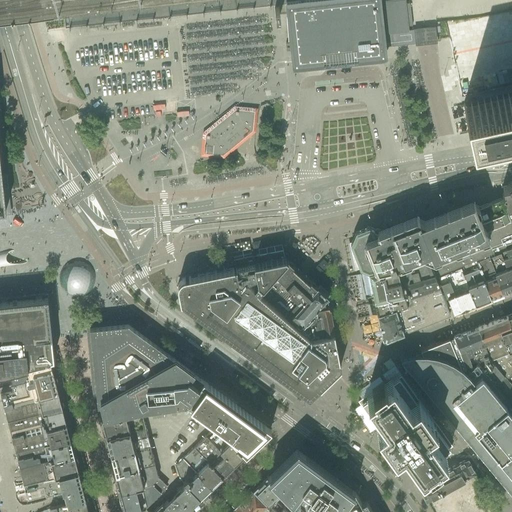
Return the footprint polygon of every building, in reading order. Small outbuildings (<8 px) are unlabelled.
[(235,0),(233,0),(129,11),(133,17),(180,12),(205,9),(219,7),(236,6),(235,0)] [(235,0),(236,6),(236,11),(237,11),(237,9),(253,7),(253,9),(254,9),(254,7),(269,6),(270,7),(270,6),(285,4),(287,19),(288,29),(290,42),(285,42),(286,50),(291,50),(291,54),(292,65),(310,63),(369,56),(385,54),(385,47),(404,45),(415,43),(414,29),(408,30),(407,26),(412,25),(410,3),(405,3),(404,0),(392,0),(383,1),(383,0),(235,0)] [(463,104),(469,132),(469,133),(511,123),(511,92),(463,104)] [(236,105),(203,130),(201,155),(225,157),(254,134),(254,127),(256,126),(257,107),(236,105)] [(511,185),(502,187),(503,188),(505,198),(504,198),(505,199),(507,203),(506,204),(506,205),(508,210),(509,209),(511,216),(511,185)] [(355,231),(350,244),(360,268),(368,271),(368,272),(360,274),(365,295),(373,293),(374,302),(376,302),(405,294),(438,284),(428,258),(433,257),(439,273),(487,254),(488,257),(490,256),(500,252),(505,250),(503,243),(511,239),(511,216),(509,209),(508,210),(506,205),(506,204),(504,199),(504,198),(500,197),(480,205),(474,202),(471,201),(424,219),(415,215),(378,230),(369,226),(355,231)] [(0,277),(11,275),(9,265),(8,260),(6,252),(2,230),(0,230),(0,277)] [(511,239),(503,243),(505,250),(500,252),(490,256),(504,292),(511,289),(511,239)] [(283,250),(252,256),(256,276),(246,280),(259,290),(287,259),(285,257),(284,257),(283,250)] [(235,259),(236,267),(240,287),(246,280),(256,276),(252,256),(235,259)] [(504,292),(490,256),(488,257),(476,262),(478,266),(479,269),(490,298),(504,292)] [(259,290),(289,316),(316,285),(306,276),(304,274),(297,268),(295,266),(287,259),(259,290)] [(65,267),(64,266),(62,268),(60,271),(59,274),(59,278),(59,281),(59,284),(61,284),(66,288),(65,289),(68,294),(70,296),(74,297),(75,297),(79,297),(85,295),(87,294),(90,292),(92,289),(94,286),(95,283),(95,280),(95,276),(94,273),(93,270),(91,268),(89,265),(86,263),(84,262),(82,261),(80,261),(79,260),(76,260),(71,264),(72,265),(65,267)] [(219,270),(184,277),(183,278),(182,278),(180,279),(180,280),(178,281),(178,282),(178,283),(177,284),(177,285),(177,286),(177,287),(180,302),(185,305),(188,308),(253,356),(260,361),(262,363),(268,367),(309,397),(340,367),(334,331),(333,331),(311,335),(300,325),(289,316),(259,290),(246,280),(240,287),(236,267),(219,270)] [(453,312),(475,304),(467,285),(463,275),(464,275),(461,268),(438,277),(446,297),(447,297),(453,312)] [(475,304),(490,298),(479,269),(464,275),(463,275),(467,285),(475,304)] [(289,316),(300,325),(327,296),(327,295),(316,285),(289,316)] [(407,303),(377,313),(377,314),(377,315),(379,322),(380,329),(381,329),(382,335),(382,336),(382,337),(383,337),(383,338),(384,338),(385,339),(386,338),(388,338),(392,336),(397,334),(402,332),(403,332),(450,314),(439,287),(410,297),(412,302),(407,304),(407,303)] [(0,371),(9,370),(27,366),(26,359),(26,358),(23,339),(51,336),(52,336),(51,335),(52,335),(48,292),(0,296),(0,371)] [(377,313),(407,303),(405,294),(376,302),(374,302),(368,303),(371,314),(377,313)] [(333,331),(327,296),(300,325),(311,335),(333,331)] [(511,327),(507,314),(496,318),(508,351),(511,355),(511,327)] [(496,318),(466,330),(474,352),(478,363),(485,373),(511,404),(511,384),(506,378),(511,373),(511,355),(508,351),(496,318)] [(127,323),(91,327),(89,327),(90,337),(91,341),(93,365),(94,365),(95,369),(94,370),(96,391),(98,391),(100,403),(98,403),(101,417),(140,408),(149,406),(164,404),(168,403),(175,402),(179,401),(185,400),(186,400),(188,401),(189,399),(188,399),(191,395),(192,396),(192,395),(204,378),(193,371),(192,370),(149,338),(136,329),(128,323),(127,323)] [(466,330),(453,335),(465,366),(471,363),(467,354),(474,352),(466,330)] [(416,353),(410,362),(426,374),(425,375),(425,377),(425,378),(425,380),(426,381),(425,384),(440,402),(459,424),(511,488),(511,412),(481,376),(472,384),(459,368),(465,366),(453,335),(440,341),(420,348),(421,349),(422,353),(416,353)] [(51,336),(23,339),(26,358),(26,359),(27,366),(54,359),(51,341),(51,338),(51,336)] [(27,366),(9,370),(13,384),(31,379),(57,373),(57,371),(55,365),(54,359),(27,366)] [(468,372),(473,379),(482,371),(477,364),(468,372)] [(1,392),(4,403),(61,389),(57,373),(31,379),(12,384),(13,389),(1,392)] [(433,424),(435,422),(402,375),(399,377),(398,376),(397,377),(397,376),(392,380),(390,376),(385,379),(387,381),(385,383),(384,382),(360,399),(359,404),(368,416),(371,414),(371,415),(368,417),(375,426),(378,424),(379,425),(376,427),(384,439),(394,452),(396,450),(413,474),(419,469),(421,472),(428,467),(429,468),(439,461),(438,459),(445,454),(444,452),(450,447),(433,424)] [(210,383),(204,378),(192,395),(192,396),(191,395),(188,399),(189,399),(188,401),(193,406),(217,423),(234,401),(210,383)] [(0,387),(1,392),(13,389),(12,384),(0,386),(0,387)] [(66,405),(61,389),(4,403),(8,420),(66,405)] [(249,412),(234,401),(217,423),(231,437),(249,412)] [(8,420),(12,435),(70,421),(66,405),(8,420)] [(101,417),(106,436),(145,426),(140,408),(101,417)] [(271,428),(249,412),(231,437),(245,452),(271,428)] [(12,435),(16,451),(74,437),(70,421),(12,435)] [(217,423),(206,435),(225,454),(225,455),(233,464),(245,452),(231,437),(217,423)] [(106,436),(115,473),(154,463),(145,426),(106,436)] [(206,435),(195,446),(222,474),(233,464),(225,455),(225,454),(206,435)] [(16,451),(20,467),(71,454),(78,452),(74,437),(16,451)] [(195,446),(183,457),(211,486),(222,474),(195,446)] [(337,511),(354,490),(296,447),(266,475),(267,476),(286,496),(305,511),(337,511)] [(82,469),(78,452),(71,454),(20,467),(24,483),(82,469)] [(178,475),(186,483),(199,497),(211,486),(183,457),(175,465),(178,475)] [(437,475),(427,481),(419,486),(426,499),(445,489),(475,472),(468,458),(456,465),(456,466),(438,476),(437,475)] [(115,473),(120,491),(153,483),(158,477),(154,463),(115,473)] [(82,469),(24,483),(26,490),(43,486),(46,495),(61,491),(63,491),(65,490),(66,496),(68,502),(69,502),(74,501),(84,498),(84,499),(86,499),(86,498),(89,497),(88,491),(86,485),(82,469)] [(291,511),(305,511),(286,496),(267,476),(260,483),(275,498),(291,511)] [(161,491),(167,485),(158,477),(153,483),(161,491)] [(120,491),(125,511),(126,511),(145,507),(161,491),(153,483),(120,491)] [(186,483),(176,491),(190,506),(199,497),(186,483)] [(260,483),(253,489),(268,505),(276,511),(291,511),(275,498),(260,483)] [(26,490),(28,499),(46,495),(43,486),(26,490)] [(276,511),(268,505),(253,489),(245,497),(258,511),(276,511)] [(354,490),(337,511),(373,511),(366,499),(361,502),(354,490)] [(176,491),(165,503),(173,511),(183,511),(190,506),(176,491)] [(236,511),(258,511),(245,497),(233,509),(236,511)] [(84,499),(84,498),(74,501),(66,503),(50,507),(53,511),(92,511),(89,498),(86,499),(84,499)] [(173,511),(165,503),(154,511),(173,511)]
